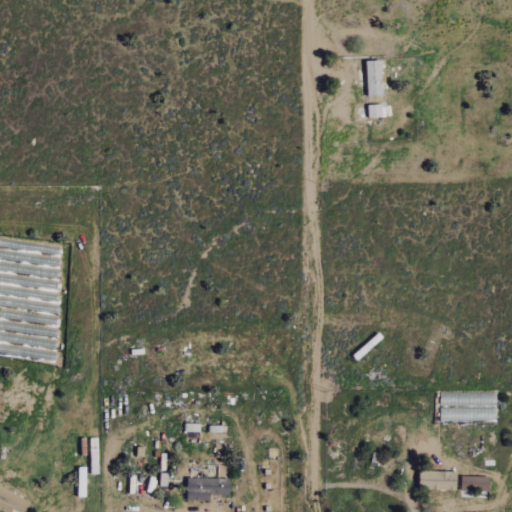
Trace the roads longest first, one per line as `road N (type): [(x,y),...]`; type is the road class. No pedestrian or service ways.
road 1 (track): [(308,0),(306,511)]
road 2 (track): [(417,511),(408,494),(388,485),(306,484)]
